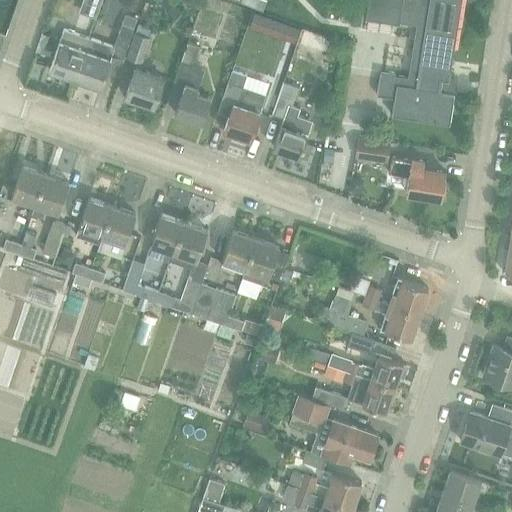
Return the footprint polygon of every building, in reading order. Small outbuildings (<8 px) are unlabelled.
[(241,0),(240,2),(262,10),(266,0),(241,0)] [(367,0),(365,17),(416,25),(408,78),(380,73),(377,95),(394,97),(391,115),(449,124),(454,93),(445,92),(447,81),(449,81),(461,0),(367,0)] [(260,13),(248,66),(265,69),(276,17),(260,13)] [(113,46),(89,38),(75,79),(100,88),(106,73),(117,76),(124,57),(137,21),(124,16),(113,46)] [(290,24),(285,39),(295,43),(300,28),(290,24)] [(155,30),(140,25),(129,57),(144,62),(155,30)] [(89,38),(83,36),(64,29),(50,71),(75,79),(89,38)] [(317,34),(309,54),(325,60),(333,40),(317,34)] [(202,123),(210,98),(197,94),(206,70),(193,65),(200,46),(187,42),(174,81),(185,85),(175,113),(202,123)] [(153,106),(160,87),(163,78),(135,68),(125,96),(153,106)] [(224,93),(217,112),(229,116),(224,130),(251,139),(257,120),(260,113),(265,96),(251,91),(242,88),(242,87),(246,75),(231,70),(227,82),(224,93)] [(284,117),(280,128),(274,147),(300,157),(312,121),(298,116),(300,108),(292,105),(298,87),(283,82),(273,113),(284,117)] [(389,143),(358,139),(355,156),(387,161),(389,143)] [(325,148),(324,161),(332,162),(333,149),(325,148)] [(424,161),(404,158),(391,156),(389,173),(409,176),(406,192),(441,197),(442,194),(444,195),(445,184),(444,183),(445,171),(423,168),(424,161)] [(22,166),(12,197),(35,205),(46,174),(22,166)] [(42,218),(45,208),(59,213),(69,182),(46,174),(35,205),(32,215),(42,218)] [(351,178),(349,191),(362,193),(364,180),(351,178)] [(89,198),(76,236),(100,244),(112,206),(89,198)] [(136,214),(112,206),(100,244),(99,245),(121,253),(125,244),(136,214)] [(161,214),(150,245),(147,256),(170,264),(170,262),(184,222),(161,214)] [(53,220),(43,252),(45,253),(57,256),(64,232),(67,224),(53,220)] [(207,230),(184,222),(170,262),(190,269),(187,278),(180,299),(160,292),(157,301),(191,313),(201,283),(208,265),(197,261),(207,230)] [(26,230),(21,244),(18,254),(34,259),(37,249),(32,248),(36,233),(26,230)] [(226,249),(222,261),(245,269),(256,238),(233,230),(226,249)] [(245,269),(243,277),(266,285),(269,276),(281,280),(284,270),(289,254),(278,250),(279,247),(256,238),(245,269)] [(6,240),(3,249),(18,254),(21,244),(6,240)] [(123,289),(157,301),(160,292),(137,284),(144,264),(133,260),(123,289)] [(76,263),(72,273),(88,278),(91,269),(76,263)] [(286,268),(282,280),(289,282),(292,271),(286,268)] [(91,269),(88,278),(103,284),(103,282),(106,274),(91,269)] [(382,289),(369,285),(370,282),(354,277),(350,290),(378,300),(382,289)] [(389,303),(419,314),(428,289),(398,278),(389,303)] [(201,283),(191,313),(206,319),(218,323),(220,323),(226,325),(229,316),(236,295),(201,283)] [(378,300),(350,290),(350,291),(365,296),(362,305),(386,313),(380,329),(411,339),(419,314),(389,303),(389,304),(378,300)] [(78,299),(66,351),(79,354),(91,302),(78,299)] [(278,333),(281,320),(285,309),(273,305),(269,317),(271,317),(267,329),(278,333)] [(330,309),(325,322),(363,335),(368,321),(349,315),(348,316),(330,309)] [(155,314),(149,341),(164,344),(169,317),(155,314)] [(233,328),(241,331),(244,321),(229,316),(226,325),(233,328)] [(206,319),(203,328),(215,332),(218,323),(206,319)] [(220,323),(216,334),(229,339),(233,328),(226,325),(220,323)] [(347,345),(372,354),(376,340),(352,332),(347,345)] [(247,333),(244,342),(256,346),(259,337),(247,333)] [(511,342),(509,350),(493,345),(482,375),(511,385),(511,342)] [(345,370),(347,371),(394,387),(403,362),(379,354),(374,368),(304,344),(300,355),(318,361),(327,364),(345,370)] [(262,345),(258,358),(274,364),(279,350),(262,345)] [(88,354),(84,366),(93,369),(98,358),(88,354)] [(102,356),(99,370),(111,372),(114,358),(102,356)] [(327,364),(324,375),(342,381),(345,370),(327,364)] [(347,371),(344,380),(353,383),(347,399),(361,404),(367,406),(385,412),(394,387),(347,371)] [(160,383),(158,390),(167,393),(169,386),(160,383)] [(311,398),(343,409),(347,397),(315,386),(311,398)] [(124,391),(120,405),(135,410),(139,396),(124,391)] [(328,407),(297,396),(291,411),(293,412),(289,422),(318,433),(328,407)] [(165,422),(173,424),(179,405),(170,402),(165,422)] [(460,441),(493,452),(500,455),(500,453),(511,457),(511,410),(499,406),(494,419),(470,411),(460,441)] [(270,418),(248,410),(243,426),(265,433),(270,418)] [(378,435),(359,428),(333,419),(321,454),(350,464),(353,454),(369,459),(378,435)] [(324,458),(305,452),(302,462),(321,468),(324,458)] [(232,458),(227,473),(243,478),(248,464),(232,458)] [(293,469),(288,485),(298,488),(353,507),(361,482),(342,475),(333,472),(328,487),(315,483),(317,477),(305,472),(305,473),(293,469)] [(480,481),(450,471),(443,492),(473,502),(480,481)] [(210,479),(203,499),(217,504),(224,484),(210,479)] [(298,488),(293,503),(307,508),(308,503),(321,507),(319,511),(350,511),(353,507),(298,488)] [(435,511),(469,511),(473,502),(443,492),(435,511)] [(203,499),(198,511),(221,511),(224,506),(217,504),(203,499)]
